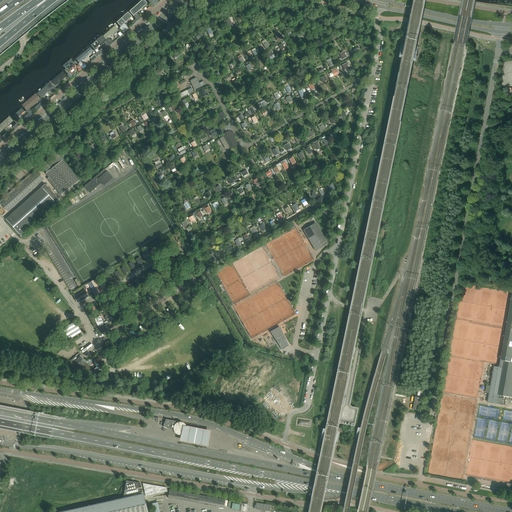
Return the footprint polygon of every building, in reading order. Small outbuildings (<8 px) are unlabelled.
[(133,16),(147,4),(143,0),(142,0),(129,11),(133,16)] [(122,28),(134,18),(130,14),(119,24),(122,28)] [(108,39),(119,30),(116,26),(105,36),(108,39)] [(96,50),(107,41),(104,37),(93,47),(96,50)] [(80,64),(95,52),(91,48),(77,60),(80,64)] [(102,48),(91,57),(93,60),(104,51),(102,48)] [(69,73),(77,66),(74,63),(66,70),(69,73)] [(52,82),(56,87),(67,77),(63,72),(52,82)] [(201,87),(196,78),(190,81),(194,90),(201,87)] [(43,99),(55,88),(51,83),(39,94),(43,99)] [(179,99),(189,94),(187,90),(177,95),(179,99)] [(23,106),(27,111),(41,99),(36,94),(23,106)] [(17,121),(26,113),(23,110),(14,117),(17,121)] [(217,114),(221,120),(226,116),(223,111),(217,114)] [(0,126),(0,134),(14,122),(10,117),(0,126)] [(223,129),(220,130),(231,149),(238,145),(233,137),(235,136),(233,132),(231,133),(230,130),(232,128),(229,124),(222,128),(223,129)] [(46,172),(64,157),(58,150),(51,156),(51,157),(36,170),(37,171),(39,173),(43,170),(46,172)] [(79,181),(63,160),(45,174),(49,178),(47,179),(60,196),(79,181)] [(104,169),(84,187),(90,193),(102,183),(104,185),(103,184),(112,177),(112,178),(113,177),(107,171),(106,171),(104,169)] [(44,179),(39,173),(37,171),(1,204),(7,211),(44,179)] [(45,184),(41,187),(55,202),(59,199),(45,184)] [(87,195),(84,190),(76,195),(79,200),(87,195)] [(25,229),(11,214),(6,219),(19,235),(25,229)] [(310,240),(316,250),(327,243),(316,224),(306,229),(311,239),(310,240)] [(97,283),(95,280),(89,283),(95,295),(101,291),(98,285),(100,284),(99,282),(97,283)] [(88,296),(85,291),(74,297),(77,302),(88,296)] [(511,298),(501,360),(501,359),(500,366),(498,367),(494,367),(488,402),(502,405),(504,396),(511,397),(511,298)] [(94,319),(102,333),(107,329),(100,316),(94,319)] [(67,341),(80,333),(74,322),(60,330),(67,341)] [(280,326),(270,332),(277,341),(282,350),(289,345),(285,338),(280,326)] [(91,370),(85,363),(80,357),(70,365),(76,371),(82,366),(87,373),(90,377),(102,371),(99,366),(91,370)] [(163,427),(174,431),(175,431),(178,422),(166,419),(163,427)] [(211,431),(183,425),(180,440),(208,446),(211,431)] [(126,481),(123,496),(142,492),(140,483),(126,481)] [(169,488),(145,484),(148,497),(169,492),(169,488)] [(228,500),(172,490),(170,498),(226,509),(228,500)] [(147,511),(145,503),(143,492),(57,511),(147,511)] [(270,511),(271,505),(256,503),(255,509),(270,511)]
